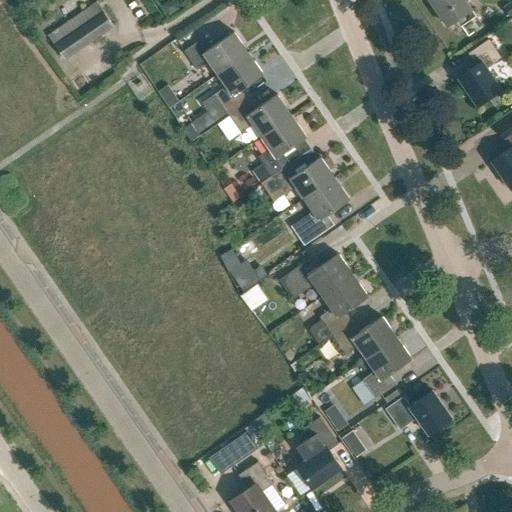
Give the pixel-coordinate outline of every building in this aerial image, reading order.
[(429,0),(449,27),(457,21),(462,27),(477,17),(464,0),(429,0)] [(49,34),(66,59),(115,25),(99,1),(49,34)] [(218,74),(247,54),(233,33),(211,49),(204,39),(185,52),(198,71),(210,63),(218,74)] [(503,61),(490,42),(470,57),(476,66),(458,79),(478,107),(502,91),(488,71),(503,61)] [(228,114),(247,101),(240,91),(262,76),(247,54),(218,74),(227,87),(215,95),(228,114)] [(0,148),(2,152),(35,132),(0,75),(0,148)] [(262,137),(291,116),(276,96),(254,111),(247,101),(228,114),(242,133),(254,125),(262,137)] [(262,183),(291,163),(284,154),(306,138),(291,116),(262,137),(270,149),(258,157),(271,176),(262,182),(262,183)] [(511,117),(495,128),(507,144),(511,150),(491,163),(511,191),(511,189),(511,117)] [(80,131),(49,151),(134,279),(166,258),(121,191),(120,192),(80,131)] [(297,188),(304,199),(334,179),(320,158),(298,174),(291,163),(262,183),(272,198),(282,191),(285,196),(297,188)] [(291,228),(304,247),(333,227),(326,216),(349,200),(334,179),(304,199),(313,212),(291,228)] [(229,271),(243,291),(267,276),(260,266),(252,271),(246,261),(240,264),(232,249),(220,256),(227,272),(229,271)] [(314,285),(323,298),(353,277),(338,255),(315,271),(308,261),(279,281),(292,300),(314,285)] [(319,318),(333,337),(352,324),(346,314),(368,299),(353,277),(323,298),(331,310),(319,318)] [(255,308),(271,300),(263,283),(247,291),(255,308)] [(205,444),(238,424),(208,378),(206,379),(152,295),(122,314),(205,444)] [(358,348),(367,361),(396,340),(381,318),(359,333),(352,324),(333,337),(346,356),(358,348)] [(363,381),(376,399),(395,386),(389,377),(411,361),(396,340),(367,361),(375,373),(363,381)] [(303,388),(292,396),(301,409),(312,401),(303,388)] [(400,431),(417,419),(427,434),(451,417),(433,391),(410,407),(403,397),(385,410),(400,431)] [(337,430),(346,424),(340,414),(331,421),(337,430)] [(309,439),(296,448),(305,461),(297,466),(313,489),(341,469),(329,451),(338,444),(320,418),(303,430),(309,439)] [(245,430),(220,448),(229,462),(255,445),(245,430)] [(353,431),(344,438),(350,447),(359,441),(353,431)] [(247,488),(231,500),(239,511),(274,511),(261,492),(271,485),(266,477),(268,476),(258,462),(238,476),(247,488)]
